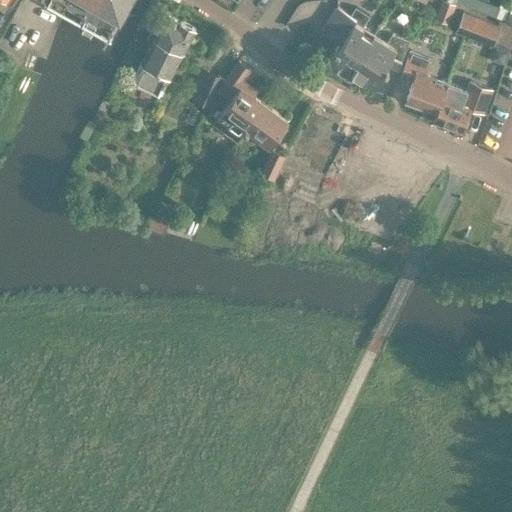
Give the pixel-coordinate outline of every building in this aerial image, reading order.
[(129,0),(83,0),(118,20),(129,0)] [(439,0),(433,19),(447,24),(454,4),(442,0),(439,0)] [(325,62),(349,77),(352,73),(351,72),(367,47),(366,46),(374,33),(362,26),(369,16),(372,11),(361,3),(358,9),(354,7),(350,14),(337,7),(322,31),(338,41),(325,62)] [(493,46),(493,44),(500,25),(462,10),(454,33),(463,36),(464,34),(493,46)] [(171,76),(195,28),(179,21),(164,14),(155,32),(151,30),(146,38),(151,40),(130,83),(161,97),(171,76)] [(387,66),(397,70),(409,40),(391,34),(386,42),(374,33),(366,46),(367,47),(351,72),(352,73),(374,86),(387,66)] [(490,66),(504,70),(510,49),(496,45),(490,66)] [(436,109),(446,82),(425,74),(430,60),(409,52),(401,72),(413,77),(406,98),(436,109)] [(212,123),(236,140),(243,131),(263,102),(238,84),(250,68),(238,59),(217,88),(230,97),(212,123)] [(191,95),(205,102),(218,75),(203,68),(191,95)] [(469,106),(483,111),(491,88),(469,80),(465,89),(446,82),(436,109),(433,117),(461,128),(469,106)] [(286,119),(263,102),(243,131),(266,147),(286,119)] [(273,181),(271,185),(285,192),(291,181),(292,178),(315,189),(341,137),(332,133),(334,127),(325,123),(324,124),(320,122),(321,120),(311,116),(306,126),(301,124),(286,153),(276,174),(273,181)] [(96,124),(88,120),(79,137),(87,141),(96,124)] [(285,155),(282,154),(271,148),(259,172),(273,179),(285,155)] [(148,227),(148,228),(154,230),(155,229),(159,217),(166,219),(171,205),(161,201),(155,215),(153,215),(148,227)]
